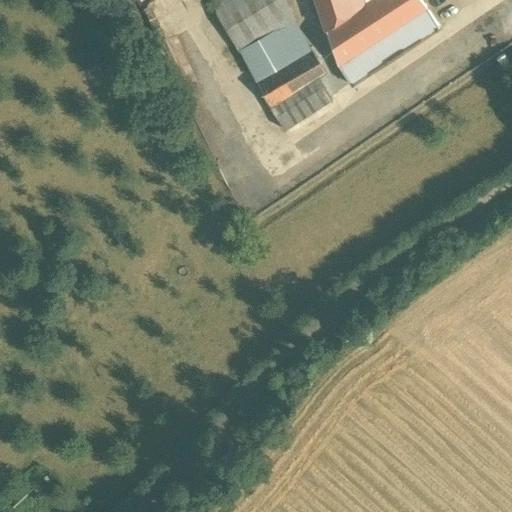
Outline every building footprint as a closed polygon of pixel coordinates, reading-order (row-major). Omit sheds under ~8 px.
[(212,0),(240,49),(294,19),(283,0),(212,0)] [(367,2),(366,0),(313,0),(325,30),(367,2)] [(370,0),(367,2),(325,30),(337,66),(355,53),(373,42),(426,8),(420,0),(370,0)] [(426,8),(373,42),(387,64),(439,30),(426,8)] [(311,49),(294,19),(240,49),(257,81),(311,49)] [(373,42),(355,53),(370,75),(387,64),(373,42)] [(311,49),(257,81),(270,103),(317,78),(325,72),(311,49)] [(355,53),(337,66),(351,87),(370,75),(355,53)] [(317,78),(270,103),(283,128),(330,102),(317,78)]
